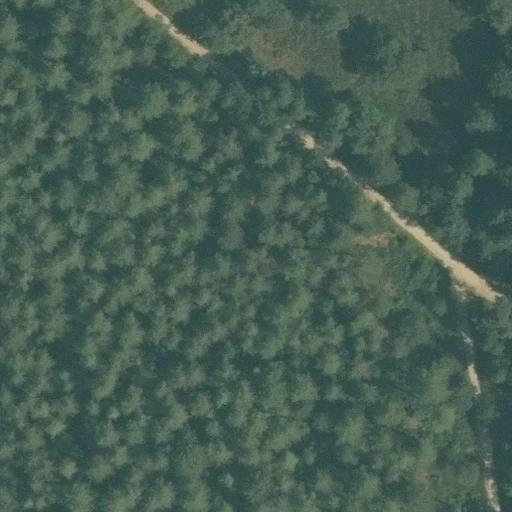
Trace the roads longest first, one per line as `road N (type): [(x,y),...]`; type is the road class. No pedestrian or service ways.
road 1 (track): [(126,0),(511,320)]
road 2 (track): [(449,269),(487,511)]
